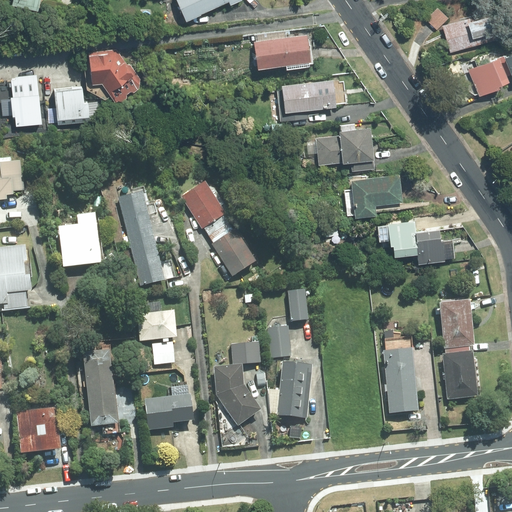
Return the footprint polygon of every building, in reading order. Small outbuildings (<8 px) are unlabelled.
[(40,0),(13,0),(13,2),(38,9),(40,0)] [(178,0),(187,19),(228,0),(230,3),(237,0),(178,0)] [(447,18),(438,7),(423,17),(432,29),(447,18)] [(442,25),(449,52),(501,38),(495,13),(472,19),(472,17),(442,25)] [(259,67),(312,59),(309,32),(255,39),(259,67)] [(140,85),(142,75),(132,63),(128,62),(117,48),(89,50),(92,82),(105,80),(116,95),(124,97),(129,93),(129,90),(133,87),(136,88),(140,85)] [(511,52),(469,69),(479,95),(511,83),(509,76),(511,74),(511,52)] [(44,124),(40,73),(12,75),(16,126),(44,124)] [(334,78),(283,84),(286,110),(337,105),(334,78)] [(86,86),(54,89),(57,121),(101,117),(99,101),(87,102),(86,86)] [(320,163),(352,160),(353,170),(376,167),(374,158),(376,157),(373,126),(341,129),(342,134),(317,136),(320,163)] [(0,166),(0,201),(27,199),(25,165),(0,166)] [(401,173),(352,178),(356,216),(378,213),(377,203),(404,200),(401,173)] [(208,235),(229,222),(224,214),(226,213),(205,181),(180,196),(201,229),(203,228),(208,235)] [(130,242),(156,236),(144,191),(118,197),(130,242)] [(65,268),(103,263),(97,215),(78,217),(79,225),(60,228),(65,268)] [(420,262),(446,259),(443,238),(442,238),(441,227),(417,230),(416,219),(390,222),(392,243),(395,242),(396,254),(419,251),(420,262)] [(229,222),(208,235),(213,243),(211,244),(232,277),(257,261),(236,228),(234,230),(229,222)] [(339,234),(338,226),(326,227),(327,235),(339,234)] [(156,236),(130,242),(141,287),(167,280),(156,236)] [(17,263),(16,246),(0,247),(0,310),(6,309),(5,305),(9,304),(8,293),(33,291),(31,275),(26,276),(25,262),(17,263)] [(307,320),(304,290),(287,292),(290,322),(307,320)] [(439,301),(444,349),(469,346),(475,345),(470,300),(462,301),(462,298),(439,301)] [(140,342),(178,338),(175,311),(137,315),(140,342)] [(135,338),(136,322),(112,321),(112,338),(135,338)] [(291,356),(287,326),(266,328),(269,358),(291,356)] [(174,363),(172,342),(152,345),(154,365),(174,363)] [(238,427),(262,410),(245,386),(243,366),(262,364),(260,344),(232,346),(233,367),(214,368),(216,396),(238,427)] [(470,352),(469,346),(444,349),(445,355),(442,355),(447,401),(478,397),(473,351),(470,352)] [(384,352),(390,414),(420,411),(414,349),(384,352)] [(119,425),(112,350),(84,353),(92,428),(119,425)] [(307,419),(314,366),(283,362),(277,415),(307,419)] [(191,395),(145,400),(148,430),(174,428),(174,423),(194,421),(191,395)] [(62,449),(57,408),(18,412),(23,454),(62,449)] [(289,437),(300,439),(301,428),(290,426),(289,437)]
